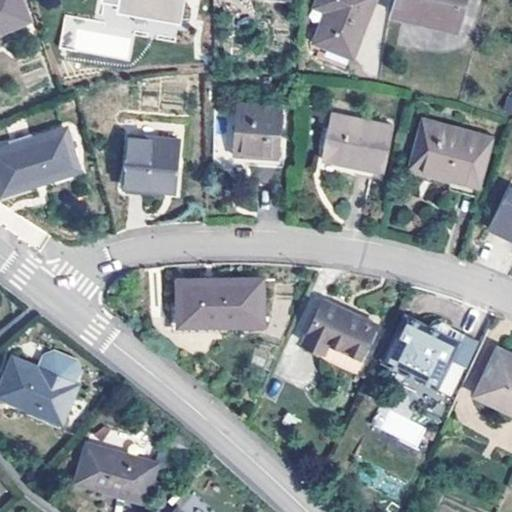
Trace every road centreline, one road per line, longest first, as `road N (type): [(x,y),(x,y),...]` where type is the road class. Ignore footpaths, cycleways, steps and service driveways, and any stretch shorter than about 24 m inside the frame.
road 1 (residential): [(50,294),(129,252),(220,242),(358,251),(511,303)]
road 2 (unclassified): [(50,294),(213,424),(301,511)]
